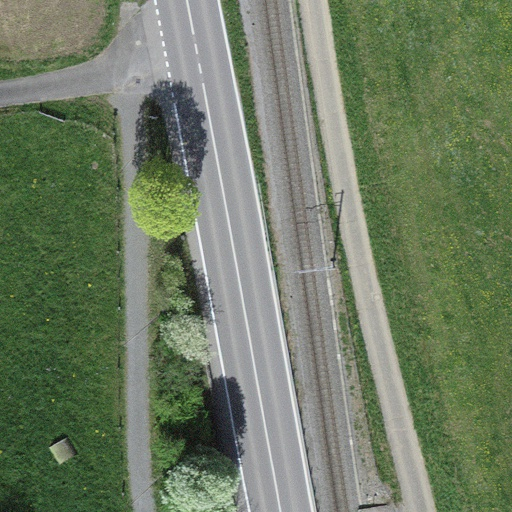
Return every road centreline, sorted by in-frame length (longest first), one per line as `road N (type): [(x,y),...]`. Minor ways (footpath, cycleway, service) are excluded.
road 1 (unclassified): [(418,511),(310,0)]
road 2 (secondary): [(278,511),(187,0)]
